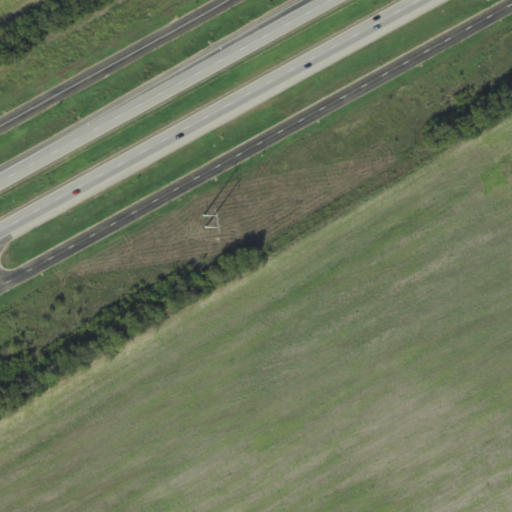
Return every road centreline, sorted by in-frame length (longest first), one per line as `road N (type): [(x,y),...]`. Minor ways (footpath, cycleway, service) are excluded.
road 1 (tertiary): [(0,273),(24,273),(511,3)]
road 2 (trunk): [(0,230),(425,0)]
road 3 (trunk): [(334,0),(0,182)]
road 4 (tertiary): [(239,0),(0,133)]
